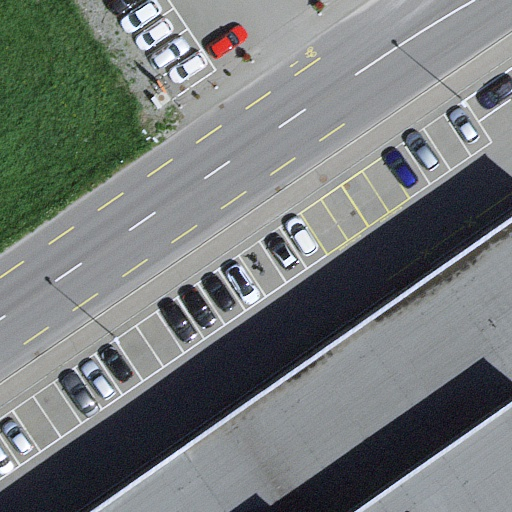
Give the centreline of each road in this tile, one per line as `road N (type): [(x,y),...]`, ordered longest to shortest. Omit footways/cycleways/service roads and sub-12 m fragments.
road 1 (primary): [(0,347),(511,4)]
road 2 (primary): [(427,0),(0,294)]
